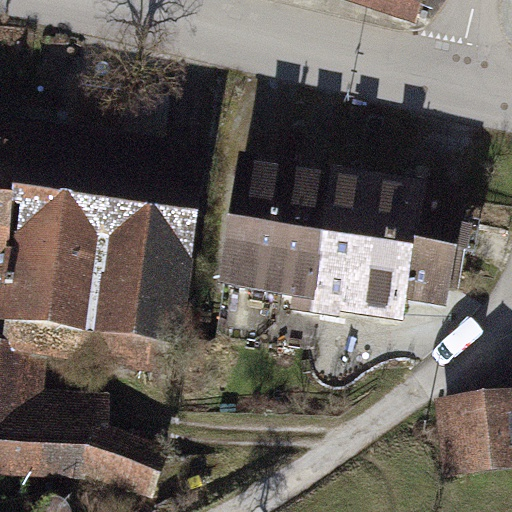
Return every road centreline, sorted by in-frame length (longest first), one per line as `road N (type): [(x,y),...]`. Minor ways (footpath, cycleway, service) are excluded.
road 1 (residential): [(460,85),(102,0)]
road 2 (track): [(511,291),(495,324),(430,379),(307,474),(237,511)]
